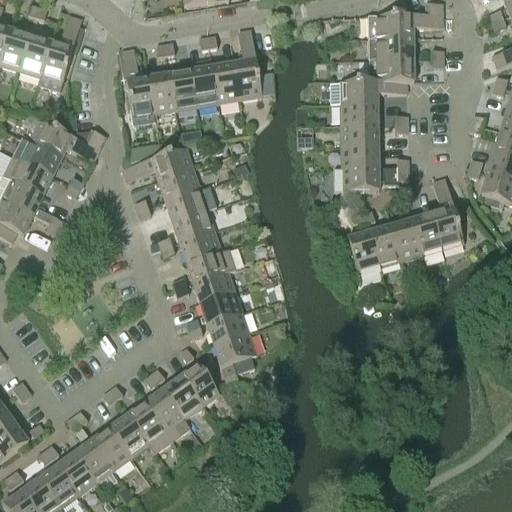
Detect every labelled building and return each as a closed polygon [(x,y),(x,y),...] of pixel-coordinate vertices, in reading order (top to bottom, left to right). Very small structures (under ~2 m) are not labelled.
[(227,0),(181,0),(184,12),(228,4),(227,0)] [(511,0),(503,0),(502,1),(509,21),(511,19),(511,0)] [(27,21),(35,23),(39,11),(31,8),(27,21)] [(425,9),(425,20),(441,20),(441,8),(425,9)] [(47,13),(39,11),(35,23),(43,26),(47,13)] [(491,28),(502,24),(500,16),(489,20),(491,28)] [(366,21),(367,44),(412,43),(411,33),(442,32),(441,20),(425,20),(366,21)] [(60,50),(50,47),(40,82),(61,89),(81,25),(68,21),(60,50)] [(505,31),(502,24),(491,28),(494,35),(505,31)] [(0,64),(9,35),(0,31),(0,64)] [(30,41),(9,35),(0,64),(0,70),(19,76),(30,41)] [(242,67),(233,68),(239,105),(261,101),(250,35),(237,37),(242,67)] [(50,47),(30,41),(19,76),(40,82),(50,47)] [(206,42),(208,54),(216,53),(215,41),(206,42)] [(208,54),(206,42),(198,44),(200,55),(208,54)] [(412,64),(412,43),(367,44),(367,65),(412,64)] [(164,49),(166,61),(174,59),(172,48),(164,49)] [(166,61),(164,49),(155,51),(157,62),(166,61)] [(511,53),(492,61),(496,73),(511,66),(511,53)] [(155,127),(153,119),(147,82),(138,84),(133,54),(120,57),(132,130),(155,127)] [(430,56),(430,64),(442,64),(442,56),(430,56)] [(367,65),(367,86),(375,85),(376,87),(406,86),(406,87),(413,87),(412,64),(367,65)] [(442,72),(442,64),(430,64),(431,73),(442,72)] [(217,108),(239,105),(233,68),(211,72),(217,108)] [(196,112),(217,108),(211,72),(190,75),(196,112)] [(175,115),(196,112),(190,75),(169,79),(175,115)] [(169,79),(147,82),(153,119),(175,115),(169,79)] [(493,90),(505,93),(507,85),(496,82),(493,90)] [(375,85),(367,86),(329,87),(329,109),(339,109),(376,108),(376,99),(406,98),(406,87),(406,86),(376,87),(375,85)] [(502,101),(505,93),(493,90),(491,98),(502,101)] [(339,109),(340,131),(376,130),(376,108),(339,109)] [(511,117),(506,116),(500,137),(511,140),(511,117)] [(473,120),(471,128),(482,131),(484,123),(473,120)] [(395,121),(395,130),(406,129),(406,121),(395,121)] [(38,126),(28,146),(61,162),(65,153),(92,167),(98,155),(84,148),(38,126)] [(479,139),(482,131),(471,128),(468,136),(479,139)] [(407,138),(406,129),(395,130),(395,138),(407,138)] [(340,131),(340,152),(377,151),(376,130),(340,131)] [(91,134),(84,148),(98,155),(105,141),(91,134)] [(511,140),(500,137),(493,157),(511,162),(511,140)] [(21,142),(11,162),(52,182),(61,162),(28,146),(21,142)] [(340,152),(341,174),(377,173),(377,151),(340,152)] [(158,186),(192,174),(185,153),(122,174),(126,186),(154,177),(158,186)] [(511,162),(493,157),(487,178),(511,185),(511,162)] [(11,162),(2,181),(42,201),(52,182),(11,162)] [(395,164),(396,173),(407,173),(406,164),(395,164)] [(471,164),(469,172),(480,176),(482,168),(471,164)] [(245,168),(233,172),(235,181),(248,177),(245,168)] [(477,184),(480,176),(469,172),(466,180),(477,184)] [(378,186),(377,173),(341,174),(341,197),(378,196),(378,186)] [(407,186),(407,173),(396,173),(377,173),(378,186),(383,186),(383,190),(398,190),(398,186),(407,186)] [(158,186),(164,207),(199,195),(192,174),(158,186)] [(511,209),(511,185),(487,178),(479,205),(494,210),(496,204),(511,209)] [(42,201),(2,181),(0,184),(0,204),(32,220),(49,229),(53,221),(36,213),(42,201)] [(68,190),(78,195),(82,187),(72,182),(68,190)] [(440,216),(431,219),(441,254),(463,248),(444,184),(432,187),(440,216)] [(75,202),(78,195),(68,190),(64,197),(75,202)] [(410,194),(401,196),(405,207),(413,205),(410,194)] [(164,207),(171,227),(206,215),(199,195),(164,207)] [(394,199),(397,210),(405,207),(401,196),(394,199)] [(0,204),(0,228),(16,237),(22,241),(32,220),(0,204)] [(133,208),(136,216),(147,213),(144,205),(133,208)] [(150,221),(147,213),(136,216),(139,224),(150,221)] [(213,236),(206,215),(171,227),(178,248),(213,236)] [(371,216),(363,219),(366,230),(374,227),(371,216)] [(358,232),(366,230),(363,219),(355,221),(358,232)] [(420,260),(441,254),(431,219),(410,225),(420,260)] [(49,229),(59,234),(63,226),(53,221),(49,229)] [(399,266),(420,260),(410,225),(389,231),(399,266)] [(0,241),(11,247),(16,237),(0,228),(0,241)] [(55,241),(59,234),(49,229),(45,236),(55,241)] [(379,272),(399,266),(389,231),(369,237),(379,272)] [(178,248),(185,268),(220,257),(213,236),(178,248)] [(357,278),(379,272),(369,237),(347,243),(357,278)] [(157,246),(160,254),(171,250),(168,242),(157,246)] [(174,258),(171,250),(160,254),(163,262),(174,258)] [(220,257),(185,268),(192,289),(227,277),(235,275),(228,254),(220,257)] [(192,289),(199,309),(234,297),(227,277),(192,289)] [(171,287),(174,295),(185,291),(182,283),(171,287)] [(185,291),(174,295),(177,303),(188,299),(185,291)] [(234,297),(199,309),(206,330),(241,318),(234,297)] [(206,330),(213,350),(248,338),(241,318),(206,330)] [(185,328),(188,336),(199,332),(196,324),(185,328)] [(202,340),(199,332),(188,336),(191,344),(202,340)] [(248,338),(213,350),(226,388),(237,384),(235,379),(254,373),(250,362),(255,360),(248,338)] [(186,353),(179,358),(186,368),(193,363),(186,353)] [(197,369),(179,382),(200,412),(219,399),(197,369)] [(150,379),(157,389),(164,384),(157,374),(150,379)] [(157,389),(150,379),(143,384),(150,393),(157,389)] [(183,425),(200,412),(179,382),(162,395),(183,425)] [(11,394),(16,400),(26,394),(21,387),(11,394)] [(109,396),(115,405),(122,400),(115,391),(109,396)] [(31,400),(26,394),(16,400),(21,407),(31,400)] [(162,395),(144,407),(171,445),(189,433),(183,425),(162,395)] [(115,405),(109,396),(102,401),(109,410),(115,405)] [(153,458),(171,445),(144,407),(126,420),(148,450),(153,458)] [(0,411),(0,438),(14,429),(1,411),(0,411)] [(73,421),(80,431),(87,426),(80,416),(73,421)] [(108,433),(130,463),(148,450),(126,420),(108,433)] [(80,431),(73,421),(66,426),(73,436),(80,431)] [(0,466),(27,447),(14,429),(0,438),(0,466)] [(28,436),(33,443),(43,436),(38,429),(28,436)] [(112,476),(130,463),(108,433),(91,446),(112,476)] [(73,458),(95,488),(112,476),(91,446),(73,458)] [(51,450),(44,455),(51,465),(58,460),(51,450)] [(51,465),(44,455),(38,460),(44,470),(51,465)] [(77,501),(95,488),(73,458),(56,471),(77,501)] [(38,484),(58,511),(61,511),(77,501),(56,471),(38,484)] [(16,476),(9,480),(16,490),(23,485),(16,476)] [(16,490),(9,480),(3,485),(9,495),(16,490)] [(58,511),(38,484),(21,496),(32,511),(58,511)] [(32,511),(21,496),(2,509),(4,511),(32,511)]
